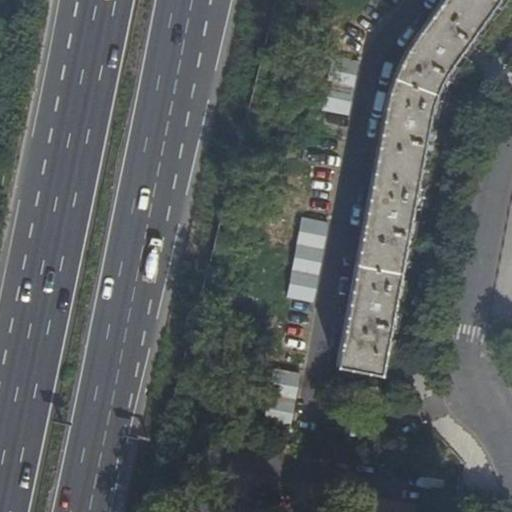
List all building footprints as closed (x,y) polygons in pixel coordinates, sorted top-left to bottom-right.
[(339,366),(384,372),(432,108),(447,72),(458,52),(498,0),(438,0),(430,12),(400,64),(387,96),(358,253),(339,366)] [(349,113),(358,61),(332,57),(323,109),(349,113)] [(290,297),(316,302),(330,223),(304,218),(290,297)] [(267,422),(293,427),(303,374),(276,369),(267,422)] [(196,462),(222,467),(227,442),(201,437),(196,462)] [(187,511),(214,511),(217,492),(192,488),(187,511)]
